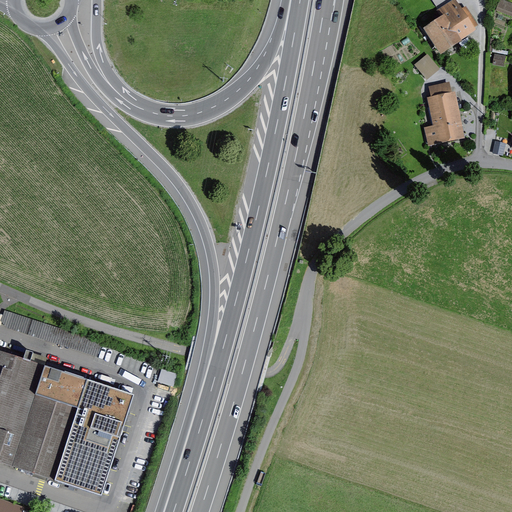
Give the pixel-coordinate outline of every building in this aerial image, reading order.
[(511,5),(500,1),(497,10),(511,15),(511,5)] [(460,13),(453,2),(438,12),(442,19),(426,29),(439,49),(471,29),(470,28),(475,25),(466,10),(460,13)] [(428,54),(415,65),(427,81),(441,70),(428,54)] [(493,64),(503,65),(505,58),(495,56),(493,64)] [(448,84),(430,88),(439,128),(428,131),(430,143),(460,137),(448,84)] [(44,366),(0,352),(0,462),(11,466),(44,366)] [(87,380),(44,366),(11,466),(54,480),(87,380)] [(175,386),(178,374),(163,371),(160,383),(175,386)] [(134,395),(87,380),(54,480),(102,495),(134,395)] [(0,511),(24,511),(26,505),(0,498),(0,511)]
